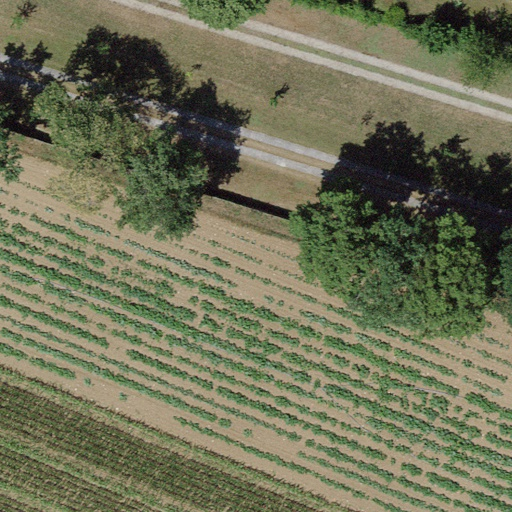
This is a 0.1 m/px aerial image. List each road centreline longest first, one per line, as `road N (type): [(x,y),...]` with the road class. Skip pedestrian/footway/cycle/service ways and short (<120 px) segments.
road 1 (track): [(0,63),(511,221)]
road 2 (track): [(152,0),(511,111)]
